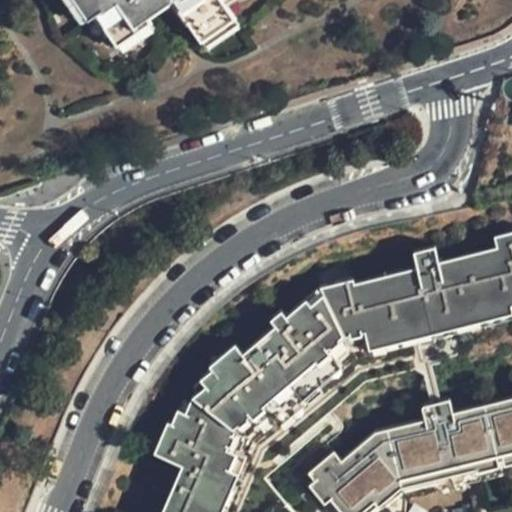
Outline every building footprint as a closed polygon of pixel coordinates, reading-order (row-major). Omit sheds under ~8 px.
[(226,16),(217,3),(220,0),(68,0),(80,17),(88,13),(117,55),(148,35),(137,16),(160,0),(163,0),(191,41),(226,16)] [(426,260),(395,268),(412,333),(417,340),(429,336),(426,322),(439,321),(442,333),(511,314),(511,229),(506,230),(509,244),(450,258),(447,247),(425,252),(426,260)] [(412,333),(395,268),(377,273),(365,275),(364,269),(341,274),(329,278),(294,303),(280,313),(243,338),(237,331),(231,335),(211,348),(213,353),(218,359),(205,369),(188,381),(182,396),(174,412),(165,408),(159,405),(145,438),(173,453),(145,511),(213,511),(254,430),(300,395),(301,392),(297,386),(307,378),(313,384),(351,357),(417,340),(412,333)] [(276,306),(280,313),(294,303),(290,296),(276,306)] [(426,322),(429,336),(442,333),(439,321),(426,322)] [(200,361),(205,369),(218,359),(213,353),(200,361)] [(437,359),(430,361),(443,382),(437,359)] [(430,361),(438,398),(446,395),(444,384),(443,382),(430,361)] [(174,412),(182,396),(172,392),(165,408),(174,412)] [(474,445),(493,484),(511,479),(511,392),(461,405),(459,397),(455,396),(451,395),(458,408),(474,445)] [(446,395),(438,398),(432,399),(430,406),(432,414),(394,423),(383,425),(348,450),(341,441),(314,462),(320,471),(334,490),(348,510),(374,491),(379,495),(412,471),(415,484),(419,503),(493,484),(474,445),(458,408),(451,395),(446,395)] [(334,490),(320,471),(311,475),(326,495),(334,490)] [(385,505),(415,484),(412,471),(379,495),(381,501),(385,505)] [(349,511),(364,511),(381,501),(379,495),(374,491),(348,510),(349,511)] [(293,511),(278,493),(252,511),(293,511)]
